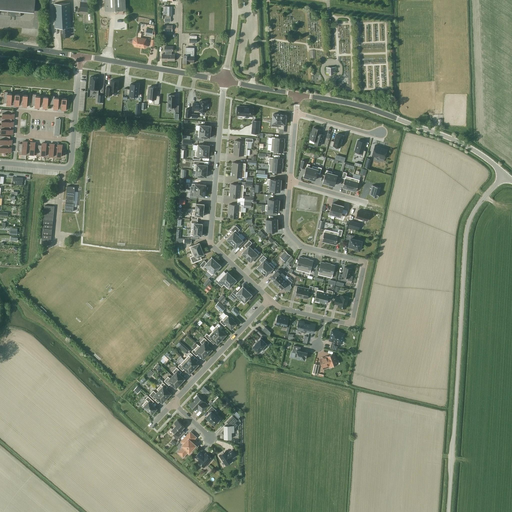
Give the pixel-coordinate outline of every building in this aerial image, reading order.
[(0,0),(0,14),(20,16),(20,11),(34,13),(35,0),(0,0)] [(126,10),(125,0),(105,0),(106,11),(126,10)] [(89,2),(80,1),(79,11),(88,12),(89,2)] [(71,27),(70,3),(54,4),(55,28),(61,28),(61,37),(70,36),(69,27),(71,27)] [(172,6),(163,6),(163,15),(167,15),(167,16),(170,16),(171,16),(172,6)] [(146,39),(137,37),(134,40),(133,43),(135,46),(140,47),(141,46),(146,47),(148,46),(148,42),(146,39)] [(172,51),(172,46),(164,47),(164,51),(165,51),(165,54),(162,54),(162,60),(175,60),(175,54),(172,54),(172,51)] [(186,52),(186,55),(184,55),(184,63),(190,63),(190,62),(194,62),(194,56),(193,56),(193,54),(194,54),(194,47),(185,47),(185,52),(186,52)] [(91,77),(89,89),(99,90),(100,83),(99,83),(99,78),(91,77)] [(107,87),(106,94),(112,95),(112,91),(117,91),(118,81),(111,80),(110,87),(107,87)] [(124,88),(124,94),(127,94),(129,94),(130,94),(130,95),(138,96),(139,84),(131,83),(130,89),(129,89),(127,89),(127,88),(124,88)] [(157,87),(149,86),(148,98),(154,98),(154,103),(159,104),(160,95),(156,95),(157,87)] [(11,106),(11,103),(12,94),(8,93),(8,92),(4,91),(3,103),(6,103),(6,106),(11,106)] [(12,94),(11,103),(14,104),(14,106),(19,107),(19,104),(20,94),(15,94),(16,92),(12,92),(12,94)] [(20,93),(20,94),(19,104),(22,104),(22,107),(27,107),(28,95),(23,95),(23,93),(20,93)] [(40,106),(41,96),(36,96),(36,94),(33,94),(32,105),(35,105),(35,108),(40,109),(40,106)] [(41,96),(40,106),(43,106),(43,109),(48,109),(49,97),(44,96),(44,95),(41,95),(41,96)] [(168,95),(168,107),(171,107),(171,109),(175,109),(175,112),(178,112),(179,105),(175,105),(176,95),(168,95)] [(59,98),(54,97),(54,96),(51,96),(50,107),(53,107),(53,110),(58,110),(58,107),(59,98)] [(59,98),(58,107),(61,108),(61,110),(66,111),(67,98),(62,98),(62,96),(59,96),(59,98)] [(207,102),(200,101),(200,104),(193,103),(192,110),(206,112),(206,108),(208,108),(209,104),(206,104),(207,102)] [(236,108),(236,113),(237,113),(237,115),(252,116),(253,108),(237,106),(237,108),(236,108)] [(2,113),(2,117),(2,118),(12,118),(14,119),(15,114),(12,113),(12,110),(1,109),(1,113),(2,113)] [(273,114),(272,123),(278,123),(278,126),(278,129),(279,129),(284,129),(284,125),(283,125),(283,124),(285,124),(285,121),(286,121),(286,122),(287,118),(286,117),(286,115),(281,115),(281,114),(280,114),(280,115),(279,114),(278,114),(273,114)] [(11,121),(12,118),(2,118),(2,117),(0,117),(0,121),(2,121),(1,125),(11,126),(14,126),(14,121),(11,121)] [(11,129),(11,126),(1,125),(0,124),(0,129),(1,129),(1,133),(13,134),(13,129),(11,129)] [(321,130),(313,127),(311,133),(310,133),(309,137),(310,137),(310,139),(315,141),(314,143),(321,145),(324,135),(320,134),(321,130)] [(331,140),(329,146),(333,147),(333,146),(340,147),(343,136),(336,134),(334,141),(331,140)] [(0,143),(9,144),(12,145),(13,139),(10,139),(10,136),(0,135),(0,143)] [(272,137),(271,144),(284,145),(284,138),(272,137)] [(234,147),(247,148),(248,142),(252,142),(253,139),(245,138),(245,141),(235,140),(234,147)] [(358,140),(355,151),(361,153),(360,156),(364,158),(366,151),(364,150),(363,150),(364,149),(364,147),(365,147),(364,147),(366,142),(358,140)] [(26,154),(27,144),(27,141),(23,141),(22,143),(19,143),(18,154),(21,154),(22,153),(26,154)] [(30,144),(27,144),(26,154),(26,155),(29,155),(29,154),(35,154),(35,142),(30,141),(30,144)] [(41,155),(45,155),(46,155),(46,146),(47,143),(42,142),(42,145),(38,145),(37,156),(41,156),(41,155)] [(0,143),(0,151),(11,152),(12,147),(9,147),(9,144),(0,143)] [(49,155),(53,156),(54,146),(54,143),(50,143),(49,146),(46,146),(46,155),(45,155),(45,157),(48,157),(49,155)] [(53,156),(53,157),(56,158),(56,156),(61,156),(62,144),(57,144),(57,147),(54,146),(53,156)] [(271,144),(270,151),(283,152),(284,145),(271,144)] [(375,145),(372,155),(380,158),(380,157),(384,158),(387,150),(379,148),(379,146),(375,145)] [(233,154),(246,155),(249,155),(250,150),(247,150),(247,148),(234,147),(233,154)] [(197,150),(195,150),(195,156),(193,155),(193,159),(200,160),(200,156),(207,157),(208,157),(208,151),(197,150)] [(269,157),(268,164),(269,164),(282,165),(283,158),(269,157)] [(196,170),(207,171),(207,165),(200,164),(200,161),(194,161),(194,164),(194,170),(196,170)] [(232,169),(245,170),(246,163),(233,162),(232,169)] [(269,164),(269,171),(281,172),(282,165),(269,164)] [(306,167),(303,177),(309,178),(312,168),(309,167),(309,166),(310,164),(307,164),(307,166),(306,167)] [(312,168),(309,178),(315,180),(317,173),(320,174),(322,168),(318,167),(312,166),(312,167),(312,168)] [(244,177),(245,170),(232,169),(231,176),(244,177)] [(326,170),(323,182),(328,184),(332,174),(332,171),(326,170)] [(343,172),(342,178),(345,178),(342,188),(349,190),(352,177),(346,176),(347,173),(343,172)] [(332,174),(328,184),(334,185),(337,175),(332,174)] [(352,177),(349,190),(356,192),(359,179),(352,177)] [(372,185),(369,194),(370,194),(373,195),(373,196),(377,198),(379,195),(381,187),(372,185)] [(75,187),(67,186),(65,211),(73,212),(75,187)] [(204,197),(205,190),(194,190),(190,189),(189,198),(193,198),(194,196),(194,195),(195,196),(204,196),(204,197)] [(335,215),(338,205),(332,203),(329,214),(328,216),(331,217),(332,215),(332,214),(335,215)] [(42,229),(41,244),(44,245),(50,245),(50,243),(51,239),(51,236),(53,221),(54,206),(44,205),(42,229)] [(340,216),(343,206),(338,205),(335,215),(340,216)] [(203,210),(195,210),(193,209),(192,215),(192,219),(198,219),(198,216),(203,216),(203,210)] [(358,210),(356,217),(367,221),(369,214),(358,210)] [(191,229),(201,230),(202,224),(197,223),(197,220),(191,220),(191,223),(194,223),(193,229),(191,229)] [(231,244),(238,236),(240,234),(237,232),(239,230),(235,225),(231,230),(233,232),(226,239),(231,244)] [(201,230),(191,229),(190,235),(192,235),(191,239),(197,239),(198,236),(201,236),(201,230)] [(329,243),(332,231),(325,229),(322,241),(329,243)] [(336,245),(338,235),(341,236),(342,230),(339,229),(338,232),(332,231),(329,243),(336,245)] [(347,234),(346,240),(349,241),(348,246),(354,248),(354,249),(360,250),(360,249),(361,249),(362,245),(361,244),(362,241),(354,239),(354,236),(347,234)] [(238,236),(231,244),(235,248),(237,246),(239,248),(247,240),(245,238),(242,240),(238,236)] [(241,253),(246,258),(253,250),(249,246),(252,243),(249,240),(244,246),(246,248),(241,253)] [(189,246),(192,252),(201,249),(199,243),(189,246)] [(255,248),(253,250),(246,258),(250,262),(255,256),(258,259),(262,254),(259,252),(255,248)] [(203,254),(201,249),(192,252),(193,256),(190,257),(192,263),(202,259),(200,255),(203,254)] [(289,255),(285,251),(279,257),(284,261),(289,255)] [(261,272),(270,262),(269,263),(265,259),(266,258),(263,255),(259,260),(261,262),(256,268),(261,272)] [(207,271),(216,261),(211,257),(206,262),(204,260),(200,265),(202,267),(204,265),(208,269),(207,271)] [(299,257),(296,269),(303,271),(306,259),(299,257)] [(306,259),(303,271),(310,273),(313,260),(306,259)] [(220,266),(216,261),(207,271),(212,275),(220,266)] [(270,262),(261,272),(265,276),(274,267),(270,262)] [(321,262),(318,274),(325,276),(328,263),(321,262)] [(328,263),(325,276),(332,278),(335,265),(328,263)] [(338,280),(341,280),(342,277),(347,278),(347,280),(351,281),(352,276),(349,276),(351,269),(344,267),(342,275),(339,274),(338,280)] [(223,285),(231,276),(227,272),(226,273),(223,271),(216,279),(218,282),(217,283),(221,286),(223,284),(223,285)] [(279,273),(271,282),(276,286),(283,278),(284,277),(279,273)] [(231,276),(223,285),(228,289),(236,280),(231,276)] [(283,278),(276,286),(280,290),(283,288),(288,282),(288,283),(290,284),(292,282),(293,281),(289,277),(288,278),(285,280),(283,278)] [(211,281),(208,278),(203,283),(206,286),(211,281)] [(237,296),(240,298),(247,290),(242,286),(237,291),(235,289),(229,295),(234,300),(237,296)] [(300,298),(303,287),(297,286),(294,296),(300,298)] [(303,287),(300,298),(306,299),(308,292),(311,293),(313,287),(309,286),(308,289),(303,287)] [(314,301),(320,302),(323,292),(323,291),(317,289),(318,288),(314,287),(313,293),(316,294),(314,301)] [(247,290),(240,298),(244,302),(251,295),(247,290)] [(326,293),(323,292),(320,302),(326,304),(328,296),(331,297),(332,291),(327,290),(326,293)] [(348,297),(341,295),(340,298),(335,297),(333,303),(338,304),(338,307),(345,308),(348,297)] [(225,308),(220,303),(216,307),(221,312),(225,308)] [(240,313),(234,307),(231,311),(236,316),(240,313)] [(230,318),(226,314),(222,319),(221,319),(219,321),(224,326),(226,324),(231,328),(230,328),(230,329),(236,323),(235,323),(233,321),(234,320),(230,317),(230,318)] [(288,318),(277,316),(275,324),(286,327),(288,318)] [(313,332),(315,324),(311,323),(310,325),(304,323),(304,322),(299,320),(297,325),(298,325),(297,329),(302,330),(301,331),(306,332),(306,331),(313,332)] [(211,330),(221,339),(226,334),(225,334),(220,330),(222,327),(217,323),(216,325),(211,330)] [(270,332),(264,327),(261,330),(267,335),(269,336),(270,332)] [(221,339),(211,330),(212,331),(208,335),(206,333),(204,335),(210,341),(212,339),(216,343),(216,344),(221,339)] [(339,332),(332,330),(329,340),(331,341),(330,345),(329,349),(336,350),(337,346),(333,346),(334,342),(341,343),(343,334),(339,333),(339,332)] [(202,344),(199,346),(207,353),(207,354),(212,349),(211,348),(211,349),(206,344),(208,342),(204,338),(200,342),(202,344)] [(264,341),(260,338),(258,340),(255,343),(255,344),(252,347),(258,352),(259,351),(260,352),(262,349),(262,348),(266,344),(269,347),(271,344),(266,339),(264,341)] [(187,350),(181,344),(178,346),(185,352),(187,350)] [(202,359),(207,354),(207,353),(199,346),(198,345),(194,349),(193,349),(191,351),(196,356),(198,353),(203,358),(202,358),(202,359)] [(300,347),(293,345),(291,352),(295,353),(294,357),(299,359),(299,360),(303,360),(303,359),(304,360),(304,356),(305,357),(306,353),(299,351),(300,347)] [(184,359),(193,368),(198,363),(197,363),(192,359),(194,357),(190,352),(188,355),(184,359)] [(337,364),(333,354),(326,357),(326,358),(324,358),(319,359),(322,367),(330,364),(331,366),(337,364)] [(193,368),(184,359),(180,364),(179,364),(177,366),(182,370),(184,368),(189,373),(188,373),(189,373),(193,368)] [(174,373),(172,376),(179,383),(184,378),(183,378),(179,374),(181,371),(176,367),(172,371),(174,373)] [(179,383),(172,376),(169,378),(167,376),(164,381),(168,385),(170,383),(175,387),(175,388),(179,383)] [(158,390),(166,398),(170,393),(165,388),(167,386),(162,382),(160,384),(156,389),(158,391),(158,390)] [(209,390),(204,385),(201,389),(206,393),(209,390)] [(158,390),(158,391),(156,393),(153,390),(149,394),(154,400),(156,398),(161,402),(161,403),(166,398),(158,390)] [(153,401),(147,396),(145,399),(146,400),(142,404),(145,407),(144,408),(148,412),(148,411),(151,413),(151,414),(156,408),(151,404),(153,401)] [(202,401),(197,396),(189,404),(195,410),(197,407),(199,408),(198,408),(201,411),(207,405),(204,402),(203,403),(202,402),(202,401)] [(215,410),(211,406),(207,411),(209,413),(205,417),(214,425),(216,422),(217,423),(220,419),(217,415),(216,416),(213,413),(215,410)] [(229,423),(228,424),(227,426),(224,426),(224,429),(220,432),(224,435),(224,438),(230,438),(230,431),(237,424),(235,422),(237,420),(233,415),(227,422),(229,423)] [(183,426),(176,420),(174,423),(175,425),(171,429),(174,432),(172,435),(177,439),(184,431),(181,429),(183,426)] [(195,437),(189,432),(181,441),(183,444),(182,445),(183,446),(179,450),(184,454),(187,450),(189,452),(192,448),(193,449),(196,446),(191,441),(195,437)] [(236,455),(232,449),(226,453),(225,451),(218,455),(225,465),(228,463),(229,463),(231,462),(231,461),(230,459),(236,455)] [(202,454),(199,451),(194,456),(198,460),(197,461),(203,467),(206,464),(206,463),(211,458),(205,453),(203,456),(201,455),(202,454)]
